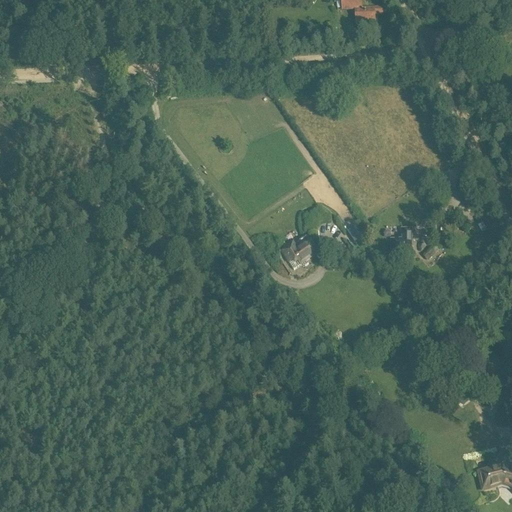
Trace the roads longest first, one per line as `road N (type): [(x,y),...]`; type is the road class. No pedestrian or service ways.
road 1 (unknown): [(405,511),(308,415),(169,248),(131,182),(116,111),(95,95)]
road 2 (track): [(93,69),(428,46)]
road 3 (track): [(0,324),(53,275),(115,188),(117,162),(93,69)]
road 4 (track): [(137,511),(169,451),(212,412),(294,397)]
road 5 (track): [(428,46),(511,211)]
